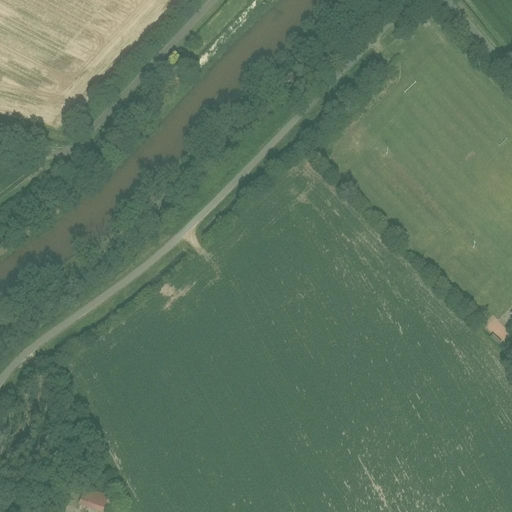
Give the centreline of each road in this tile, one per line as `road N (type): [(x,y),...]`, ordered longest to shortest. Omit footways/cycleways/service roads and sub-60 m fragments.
road 1 (residential): [(0,378),(146,264),(335,78),(402,0)]
road 2 (unclassified): [(355,0),(156,203),(0,326)]
road 3 (residential): [(0,137),(58,146),(72,138),(208,0)]
